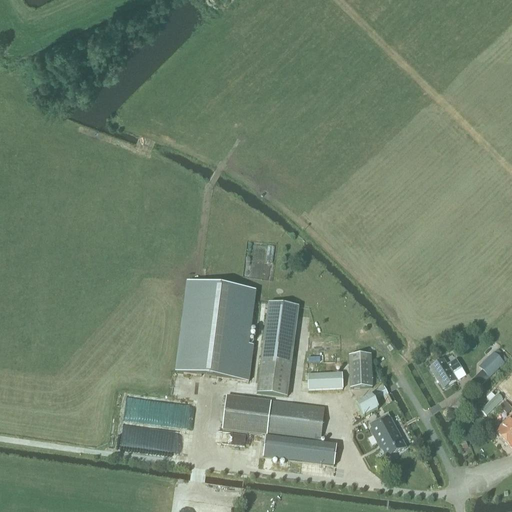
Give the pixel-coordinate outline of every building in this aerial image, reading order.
[(187,284),(175,374),(177,375),(249,384),(254,347),(249,346),(256,293),(189,284),(187,284)] [(299,308),(268,304),(256,395),(287,399),(299,308)] [(492,355),(478,369),(489,379),(502,365),(492,355)] [(350,366),(351,390),(372,389),(371,366),(371,358),(349,358),(350,366)] [(444,361),(430,370),(443,391),(457,382),(453,376),(462,371),(456,362),(447,367),(444,361)] [(308,393),(343,391),(342,375),(308,376),(308,393)] [(371,397),(355,405),(363,419),(379,411),(375,403),(383,398),(387,405),(392,402),(388,396),(384,388),(370,396),(371,397)] [(486,418),(502,402),(497,397),(481,413),(486,418)] [(222,432),(266,437),(320,444),(325,410),(270,403),(226,398),(222,432)] [(380,425),(369,431),(380,452),(381,451),(386,460),(406,450),(388,416),(378,421),(380,425)] [(511,416),(494,434),(511,451),(511,416)] [(266,439),(263,460),(356,471),(359,451),(356,450),(357,444),(345,443),(344,449),(266,439)]
